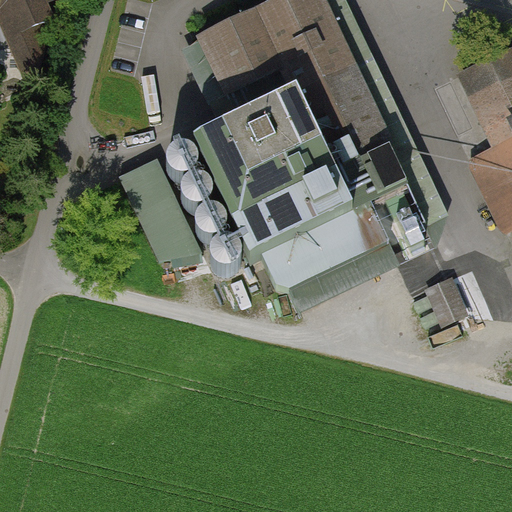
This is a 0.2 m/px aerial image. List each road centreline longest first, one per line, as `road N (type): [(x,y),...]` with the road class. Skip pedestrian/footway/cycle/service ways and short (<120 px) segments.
road 1 (track): [(36,278),(511,397)]
road 2 (unclassified): [(104,0),(0,422)]
